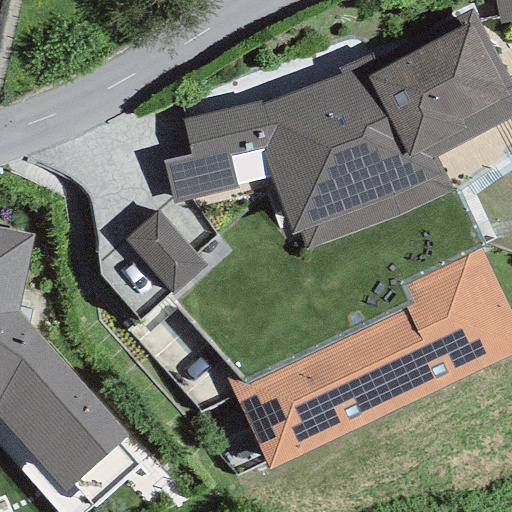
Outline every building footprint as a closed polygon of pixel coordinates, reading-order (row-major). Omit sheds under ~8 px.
[(511,0),(493,0),(498,23),(511,20),(511,0)] [(260,100),(181,118),(190,156),(163,162),(173,203),(238,188),(236,184),(268,176),(290,235),(299,231),(305,251),(400,215),(450,191),(436,158),(511,118),(511,87),(472,9),(373,52),(337,66),(340,75),(261,105),(260,100)] [(205,265),(158,211),(124,240),(172,294),(205,265)] [(32,236),(0,228),(0,419),(66,488),(125,435),(16,313),(32,236)] [(238,373),(224,380),(268,471),(511,354),(511,317),(479,249),(401,286),(411,305),(244,385),(238,373)]
